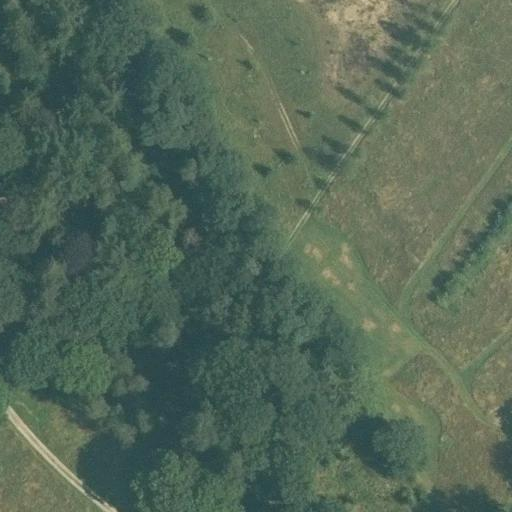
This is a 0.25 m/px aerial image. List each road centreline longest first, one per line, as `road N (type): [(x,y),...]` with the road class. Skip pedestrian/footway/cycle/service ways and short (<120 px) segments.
road 1 (track): [(100,505),(455,0)]
road 2 (track): [(0,69),(40,128),(97,289),(126,331),(214,415),(271,511)]
road 3 (track): [(100,505),(0,402)]
